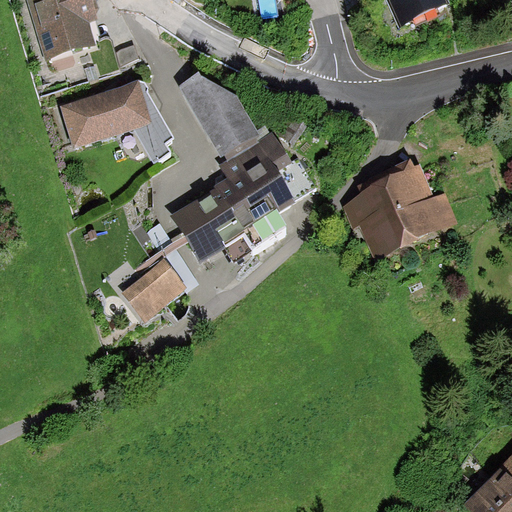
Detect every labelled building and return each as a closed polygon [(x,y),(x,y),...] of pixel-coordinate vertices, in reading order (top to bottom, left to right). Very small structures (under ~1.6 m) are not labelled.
[(93,0),(27,0),(47,63),(99,47),(92,25),(101,22),(93,0)] [(382,0),(400,36),(445,14),(438,0),(382,0)] [(199,73),(180,87),(221,155),(260,132),(239,98),(202,78),(199,73)] [(139,86),(62,112),(75,154),(136,135),(157,167),(176,155),(170,146),(178,142),(149,97),(150,92),(145,86),(139,86)] [(294,165),(274,133),(223,167),(230,178),(222,184),(216,187),(217,189),(206,196),(173,216),(184,234),(203,263),(227,247),(237,265),(253,256),(292,231),(283,214),(318,192),(299,162),(294,165)] [(431,185),(351,217),(370,265),(450,234),(431,185)] [(190,288),(165,258),(122,294),(146,323),(190,288)] [(511,511),(511,468),(472,511),(511,511)]
